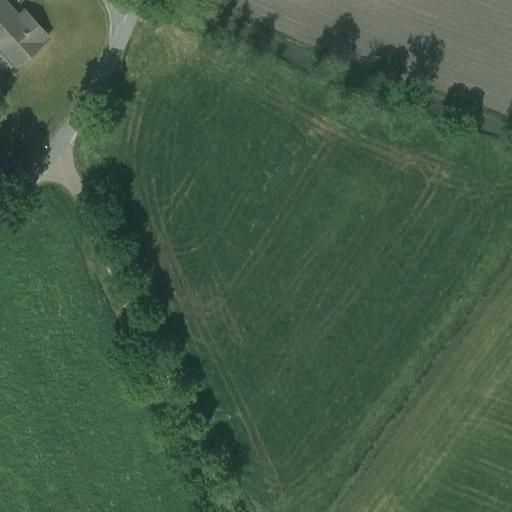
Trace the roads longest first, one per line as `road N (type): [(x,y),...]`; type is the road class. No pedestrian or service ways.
road 1 (unclassified): [(229,511),(52,146)]
road 2 (unclassified): [(120,5),(87,96),(52,146)]
